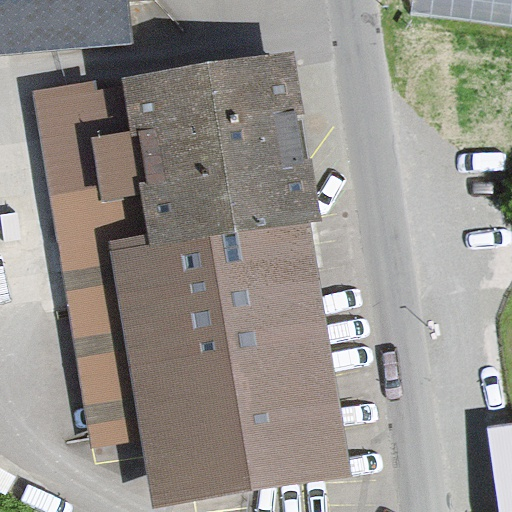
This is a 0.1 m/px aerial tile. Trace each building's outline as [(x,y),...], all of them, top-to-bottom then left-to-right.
[(0,0),(0,53),(127,42),(123,2),(139,0),(0,0)] [(511,0),(412,0),(411,13),(511,23),(511,0)] [(159,243),(283,222),(307,219),(283,70),(135,94),(159,242),(159,243)] [(159,243),(159,242),(135,246),(176,493),(324,469),(305,355),(283,222),(159,243)] [(511,511),(511,466),(496,469),(501,511),(511,511)]
